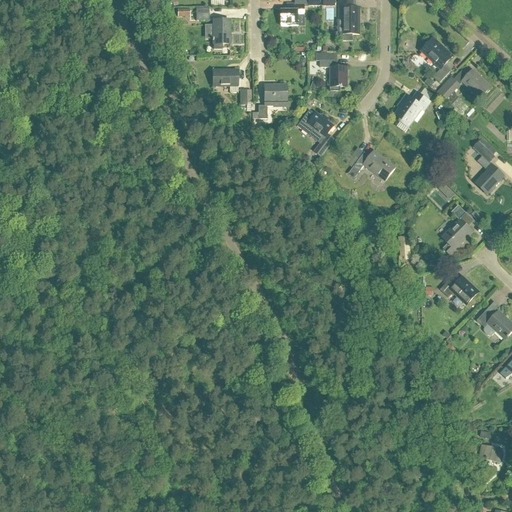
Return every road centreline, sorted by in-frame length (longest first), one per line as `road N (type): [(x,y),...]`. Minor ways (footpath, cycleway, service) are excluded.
road 1 (unclassified): [(340,511),(283,338),(185,161),(112,0)]
road 2 (residential): [(358,112),(384,72),(385,0)]
